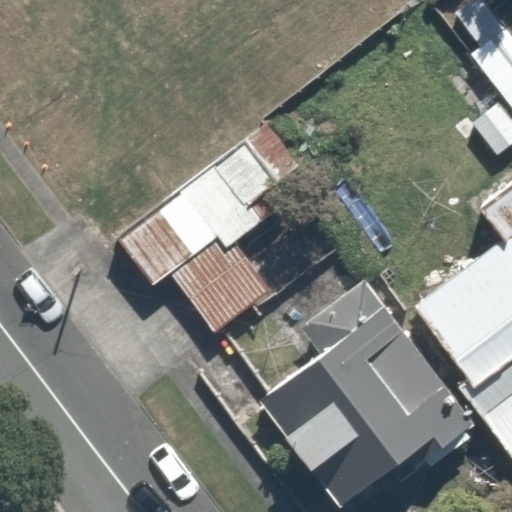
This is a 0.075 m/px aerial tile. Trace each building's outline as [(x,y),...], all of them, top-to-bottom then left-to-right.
[(88,0),(85,33),(205,44),(208,0),(88,0)] [(294,185),(224,85),(198,103),(222,138),(162,180),(146,158),(106,186),(122,209),(101,223),(142,281),(159,269),(198,324),(266,277),(232,228),(294,185)] [(511,95),(493,109),(511,134),(511,95)] [(372,317),(511,502),(511,201),(498,183),(454,216),(474,242),(372,317)] [(348,327),(300,361),(311,376),(256,416),(325,511),(342,511),(434,445),(348,327)]
